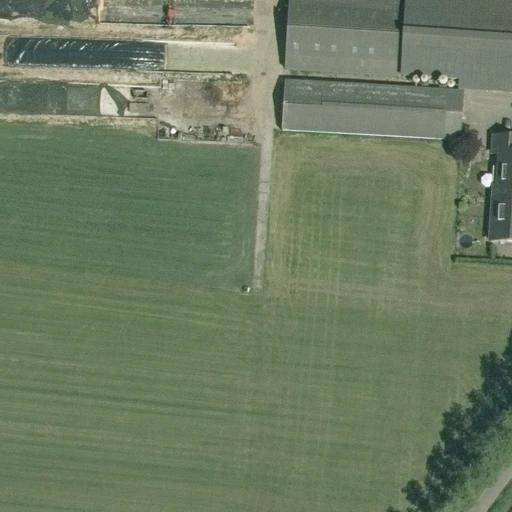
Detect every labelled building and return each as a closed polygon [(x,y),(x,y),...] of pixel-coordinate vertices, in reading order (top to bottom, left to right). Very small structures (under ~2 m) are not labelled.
[(72,22),(72,0),(9,0),(9,20),(72,22)] [(511,0),(289,0),(284,70),(401,78),(511,85),(511,0)] [(463,93),(283,82),(282,132),(460,142),(463,93)] [(0,85),(0,113),(165,117),(166,89),(0,85)] [(173,99),(173,111),(187,111),(187,99),(173,99)] [(498,204),(511,205),(511,139),(493,139),(492,155),(501,156),(498,204)] [(511,205),(498,204),(493,204),(491,243),(511,244),(511,205)]
